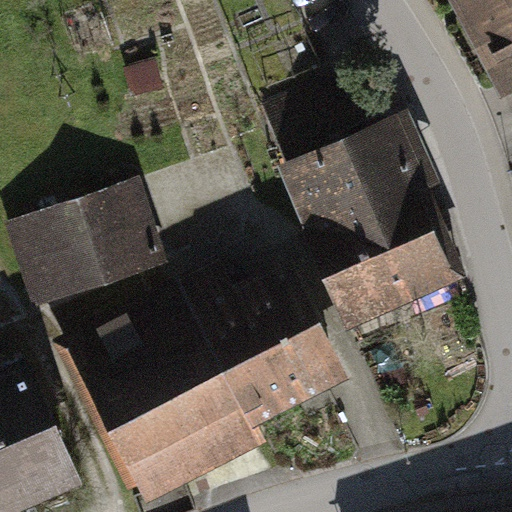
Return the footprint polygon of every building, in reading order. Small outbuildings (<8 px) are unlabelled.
[(511,0),(464,0),(495,61),(511,52),(511,0)] [(400,103),(277,153),(342,315),(466,265),(400,103)] [(130,170),(0,213),(0,227),(24,298),(158,253),(130,170)] [(211,246),(44,332),(129,497),(257,431),(249,414),(344,365),(282,245),(225,274),(211,246)] [(0,502),(71,469),(16,350),(0,357),(0,502)]
